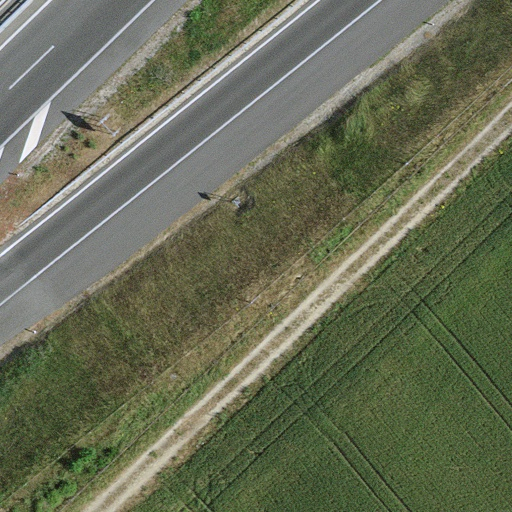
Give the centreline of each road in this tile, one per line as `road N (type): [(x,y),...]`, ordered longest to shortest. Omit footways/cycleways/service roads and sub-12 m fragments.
road 1 (track): [(511,118),(106,511)]
road 2 (motorway): [(0,287),(360,0)]
road 3 (motorway): [(0,101),(104,0)]
